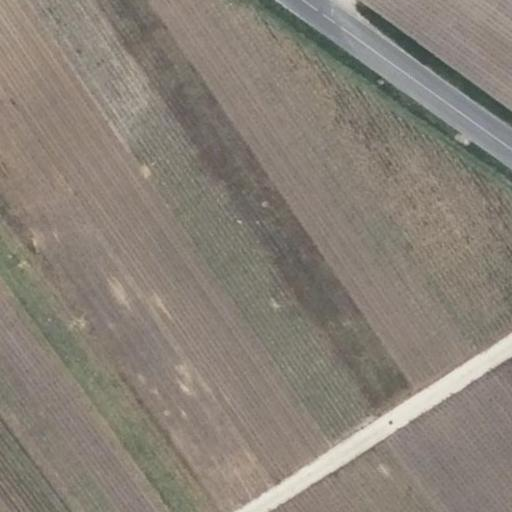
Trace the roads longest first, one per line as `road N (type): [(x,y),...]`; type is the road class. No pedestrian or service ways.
road 1 (track): [(238,511),(511,339)]
road 2 (secondary): [(511,144),(310,0)]
